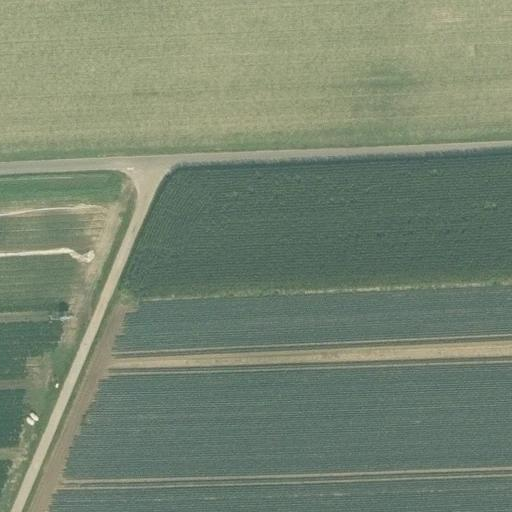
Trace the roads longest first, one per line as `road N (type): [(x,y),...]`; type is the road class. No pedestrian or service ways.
road 1 (track): [(511,146),(0,171)]
road 2 (track): [(159,164),(14,511)]
